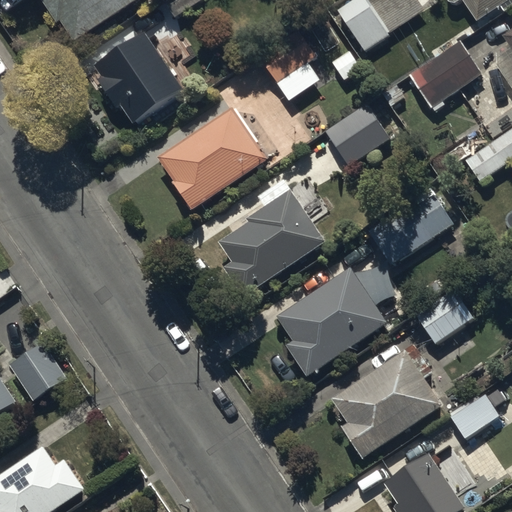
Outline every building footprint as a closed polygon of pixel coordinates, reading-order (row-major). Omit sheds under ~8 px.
[(39,0),(58,28),(63,24),(77,46),(144,0),(39,0)] [(205,3),(203,0),(165,0),(164,1),(177,21),(205,3)] [(427,13),(417,0),(362,0),(341,15),(368,54),(427,13)] [(511,0),(447,0),(450,5),(456,7),(464,2),(477,26),(501,10),(504,16),(511,10),(511,0)] [(187,95),(147,37),(98,70),(106,82),(100,87),(118,113),(124,109),(138,129),(187,95)] [(463,43),(411,78),(436,115),(448,107),(446,104),(485,77),(463,43)] [(319,58),(310,44),(269,72),(292,105),(323,83),(310,64),(319,58)] [(364,74),(352,54),(334,65),(346,85),(364,74)] [(391,142),(368,108),(329,135),(351,169),(391,142)] [(237,111),(235,112),(164,163),(177,182),(173,185),(194,214),(269,161),(259,147),(261,145),(237,111)] [(467,163),(481,184),(511,163),(511,131),(495,143),(485,128),(446,154),(456,170),(467,163)] [(329,246),(287,184),(262,201),(267,208),(250,220),(253,224),(221,245),(235,266),(227,272),(247,301),(329,246)] [(395,267),(454,226),(431,192),(372,233),(395,267)] [(390,324),(353,270),(281,321),(298,345),(290,351),(310,380),(390,324)] [(422,324),(438,348),(477,322),(461,298),(422,324)] [(47,347),(13,369),(38,408),(72,387),(47,347)] [(417,348),(410,353),(336,402),(353,426),(345,431),(365,463),(446,410),(427,381),(435,375),(417,348)] [(0,377),(4,374),(0,368),(0,418),(18,405),(0,379),(0,377)] [(450,415),(468,441),(502,418),(484,392),(450,415)] [(58,469),(46,451),(0,481),(0,511),(59,511),(88,493),(67,462),(58,469)] [(466,511),(469,510),(432,457),(388,487),(401,506),(396,510),(397,511),(466,511)]
